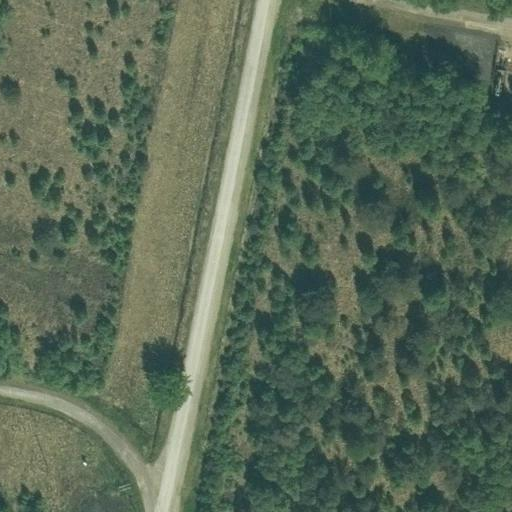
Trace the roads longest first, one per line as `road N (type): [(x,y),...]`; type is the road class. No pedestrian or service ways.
road 1 (unclassified): [(267,0),(168,511)]
road 2 (track): [(161,511),(146,477),(106,426),(61,398),(0,383)]
